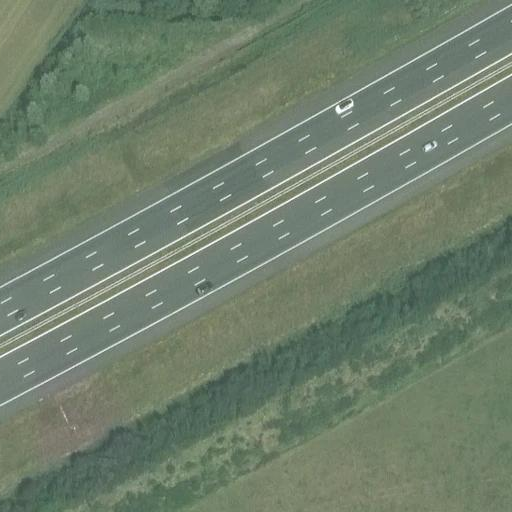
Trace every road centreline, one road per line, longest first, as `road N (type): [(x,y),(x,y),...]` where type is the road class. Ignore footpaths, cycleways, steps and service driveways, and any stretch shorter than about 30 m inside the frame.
road 1 (motorway): [(511,28),(0,310)]
road 2 (motorway): [(0,382),(511,100)]
road 3 (unclassified): [(0,169),(317,0)]
